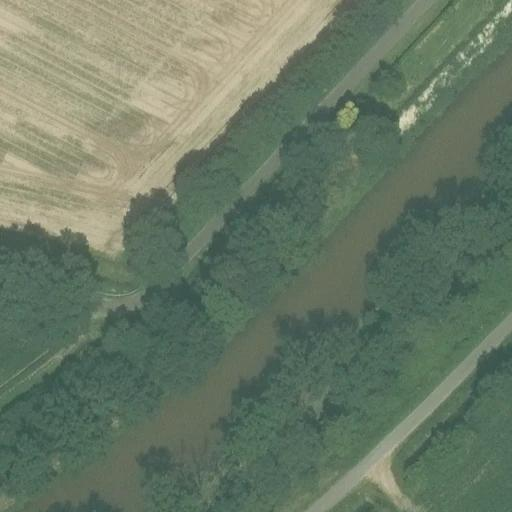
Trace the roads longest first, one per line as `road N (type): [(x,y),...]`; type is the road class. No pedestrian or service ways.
road 1 (residential): [(0,275),(116,292),(144,277),(417,0)]
road 2 (unclassified): [(511,211),(313,406),(179,511)]
road 3 (residential): [(310,511),(511,313)]
